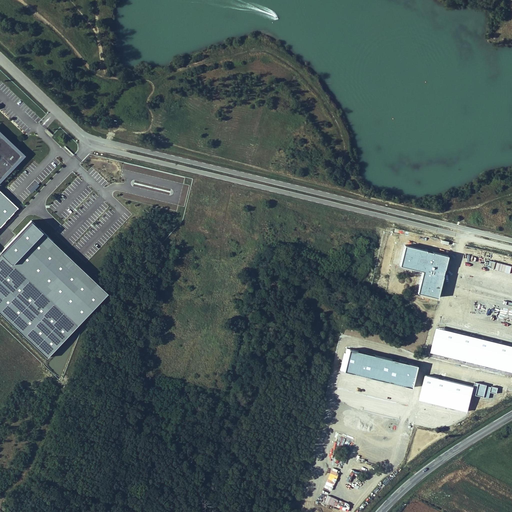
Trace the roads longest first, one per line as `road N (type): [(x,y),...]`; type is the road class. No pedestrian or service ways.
road 1 (secondary): [(380,511),(423,472),(511,415)]
road 2 (track): [(0,496),(30,464),(72,361)]
